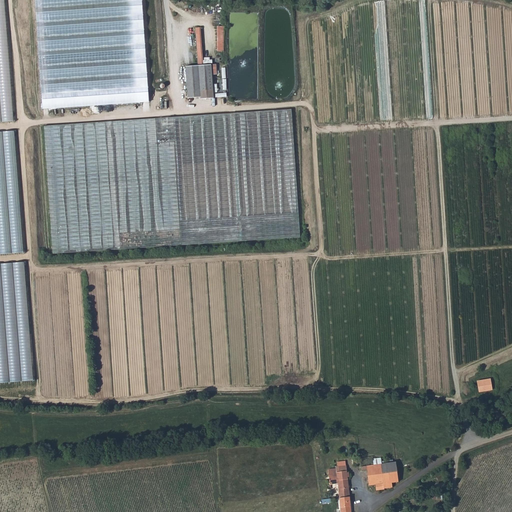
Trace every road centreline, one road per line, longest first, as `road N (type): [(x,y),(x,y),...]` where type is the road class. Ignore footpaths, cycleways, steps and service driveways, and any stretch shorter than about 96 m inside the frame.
road 1 (track): [(458,402),(437,121),(316,130),(309,103),(173,105)]
road 2 (track): [(459,450),(465,428),(458,402),(403,391),(0,398)]
road 3 (track): [(39,400),(10,0)]
